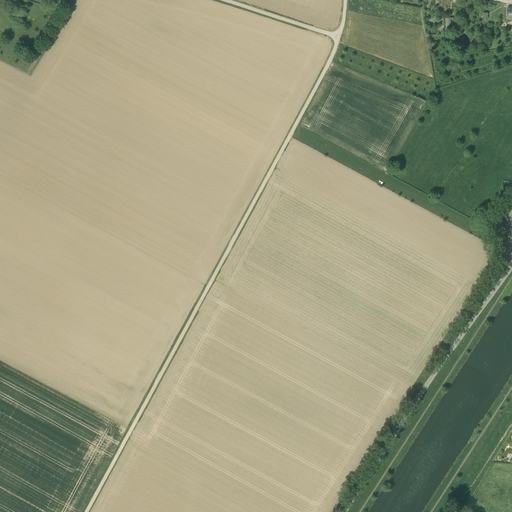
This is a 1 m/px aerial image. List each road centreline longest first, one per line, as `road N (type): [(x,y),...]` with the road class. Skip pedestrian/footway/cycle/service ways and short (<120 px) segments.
road 1 (unclassified): [(86,511),(338,37)]
road 2 (tertiary): [(344,511),(511,264)]
